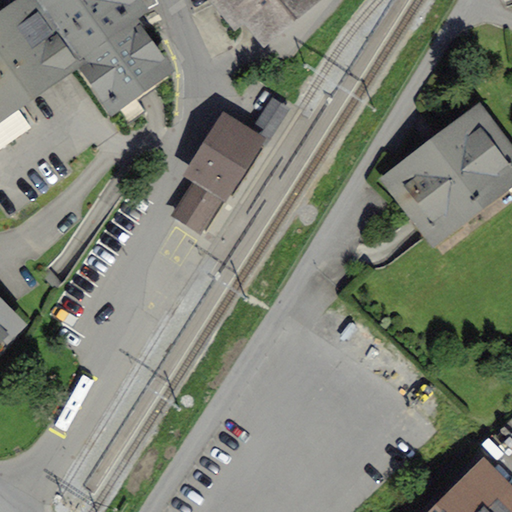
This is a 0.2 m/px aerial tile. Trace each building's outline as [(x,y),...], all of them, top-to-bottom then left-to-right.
[(71,48),(75,54),(101,35),(126,18),(136,11),(128,0),(40,0),(30,8),(63,54),(71,48)] [(255,4),(274,27),(306,0),(219,0),(217,2),(233,22),(255,4)] [(0,110),(69,62),(63,54),(30,8),(28,4),(8,18),(10,21),(0,28),(0,110)] [(126,18),(101,35),(139,88),(163,71),(126,18)] [(113,107),(139,88),(101,35),(75,54),(113,107)] [(284,113),(272,105),(256,130),(268,138),(284,113)] [(511,176),(511,162),(477,117),(393,181),(435,236),(511,176)] [(222,192),(225,192),(255,143),(250,140),(225,124),(193,173),(201,178),(177,216),(198,230),(222,192)] [(0,334),(9,326),(0,317),(0,334)] [(510,511),(479,480),(448,511),(443,506),(437,511),(510,511)]
